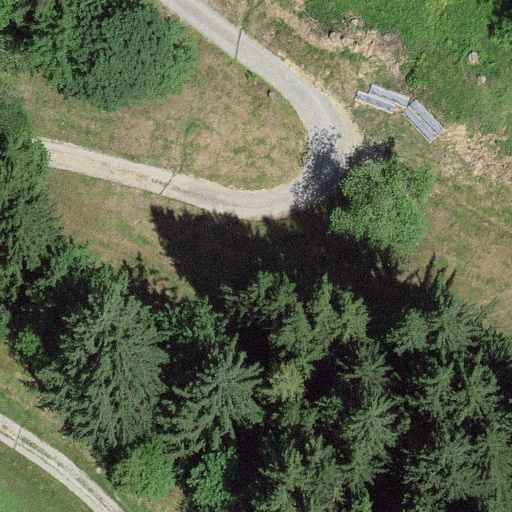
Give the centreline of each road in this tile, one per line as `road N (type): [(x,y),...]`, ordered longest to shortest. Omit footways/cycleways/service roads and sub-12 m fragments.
road 1 (track): [(175,0),(309,103),(325,136),(326,158),(313,187),(287,200),(219,199),(0,142)]
road 2 (track): [(0,428),(116,511)]
